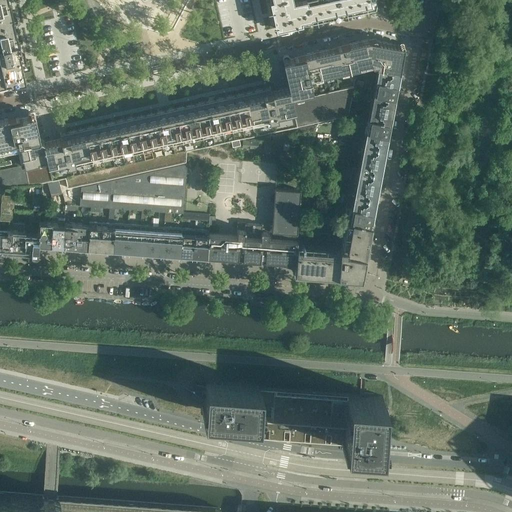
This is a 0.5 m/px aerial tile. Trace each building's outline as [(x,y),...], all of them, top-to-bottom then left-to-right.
[(0,0),(0,13),(12,11),(10,2),(7,2),(6,0),(0,0)] [(311,21),(306,0),(269,0),(276,28),(311,21)] [(375,7),(376,0),(306,0),(311,21),(375,7)] [(16,35),(15,28),(13,20),(14,20),(12,11),(0,13),(0,48),(19,44),(17,35),(16,35)] [(368,40),(360,41),(365,63),(371,61),(372,64),(377,63),(376,66),(380,66),(380,67),(399,71),(400,63),(401,61),(401,59),(403,48),(403,46),(396,45),(394,44),(391,44),(390,44),(387,43),(377,41),(372,40),(370,40),(368,40)] [(319,51),(317,52),(322,74),(359,66),(359,64),(365,63),(360,41),(351,43),(342,46),(342,47),(337,48),(337,47),(332,49),(330,49),(327,50),(323,51),(319,51)] [(30,69),(28,60),(26,60),(26,58),(23,59),(22,53),(21,53),(19,44),(0,48),(0,60),(0,63),(5,85),(6,87),(26,82),(24,73),(29,71),(30,71),(30,70),(30,69)] [(282,59),(282,60),(283,65),(285,72),(288,84),(288,86),(288,87),(289,88),(291,100),(314,95),(310,77),(322,74),(317,52),(310,54),(303,55),(301,56),(300,56),(300,57),(298,57),(296,58),(294,58),(290,59),(289,59),(289,58),(289,57),(288,57),(288,56),(287,56),(286,56),(285,56),(284,57),(283,57),(283,58),(283,59),(282,59)] [(397,84),(399,71),(380,67),(377,80),(397,84)] [(394,97),(397,84),(377,80),(375,93),(394,97)] [(24,141),(15,143),(19,160),(20,162),(24,161),(24,164),(28,184),(42,183),(51,181),(60,179),(66,177),(68,188),(185,162),(186,151),(199,148),(212,145),(224,142),(230,141),(237,140),(243,138),(285,129),(312,122),(336,116),(349,113),(351,113),(353,102),(355,89),(356,86),(314,95),(291,100),(289,88),(288,88),(286,88),(283,89),(282,89),(279,90),(280,90),(279,90),(280,91),(274,92),(273,92),(274,92),(271,93),(271,92),(270,88),(270,87),(269,87),(269,89),(265,90),(266,90),(263,91),(263,89),(261,89),(258,90),(256,90),(254,91),(253,91),(252,91),(251,91),(246,93),(246,92),(243,93),(239,94),(238,94),(236,95),(233,95),(230,96),(229,96),(228,96),(228,97),(226,97),(223,97),(223,98),(220,98),(218,99),(216,99),(215,99),(214,100),(210,101),(210,100),(208,101),(206,101),(204,102),(200,103),(198,103),(196,104),(196,103),(196,104),(194,104),(190,105),(189,105),(188,105),(186,106),(184,106),(180,107),(179,107),(178,107),(178,108),(176,108),(174,108),(174,109),(170,109),(168,110),(166,110),(165,110),(164,110),(164,111),(162,111),(161,111),(160,111),(160,112),(156,112),(154,113),(152,113),(151,113),(150,114),(146,115),(146,114),(144,115),(142,116),(142,115),(141,116),(140,116),(138,116),(136,117),(134,117),(132,118),(131,118),(130,118),(126,119),(124,119),(124,120),(122,120),(121,120),(120,120),(116,121),(114,121),(114,122),(112,122),(111,122),(110,122),(106,123),(104,124),(102,124),(101,124),(100,125),(96,126),(96,125),(94,126),(92,127),(92,126),(91,126),(90,127),(89,127),(86,128),(84,128),(82,129),(78,129),(76,130),(74,130),(73,130),(72,131),(68,132),(67,132),(67,134),(65,134),(61,135),(61,133),(60,133),(60,136),(61,138),(61,139),(58,139),(58,140),(53,141),(53,140),(52,140),(46,141),(44,142),(43,142),(40,140),(40,139),(39,137),(40,136),(39,137),(24,140),(24,141)] [(392,109),(394,97),(375,93),(372,106),(392,109)] [(390,122),(392,109),(372,106),(370,118),(390,122)] [(0,145),(15,143),(24,141),(24,140),(39,137),(34,114),(34,113),(33,112),(32,112),(31,112),(31,111),(31,112),(30,112),(29,112),(28,113),(28,114),(27,114),(27,115),(27,116),(28,116),(19,118),(18,116),(0,120),(0,145)] [(385,144),(390,122),(370,118),(363,157),(383,160),(385,144)] [(316,135),(312,122),(285,129),(286,133),(289,133),(291,141),(307,137),(308,137),(316,135)] [(344,146),(345,139),(308,137),(307,137),(307,143),(344,146)] [(261,151),(262,140),(258,140),(258,141),(243,139),(242,148),(257,149),(257,151),(261,151)] [(272,152),(273,143),(264,143),(264,151),(272,152)] [(380,173),(383,160),(363,157),(361,169),(380,173)] [(81,187),(79,206),(90,207),(103,207),(115,208),(128,209),(142,210),(155,211),(159,212),(169,212),(172,212),(182,213),(186,163),(81,187)] [(0,169),(0,185),(28,184),(24,164),(0,169)] [(378,186),(380,173),(361,169),(358,182),(378,186)] [(375,199),(378,186),(358,182),(356,195),(375,199)] [(374,206),(375,199),(356,195),(353,208),(373,211),(374,206)] [(372,217),(373,211),(353,208),(351,220),(371,224),(371,223),(372,223),(372,222),(373,220),(373,217),(372,217)] [(361,277),(365,252),(341,248),(340,250),(331,249),(330,231),(332,232),(333,218),(299,216),(298,229),(326,231),(327,249),(324,249),(323,274),(361,277)] [(368,237),(370,225),(371,224),(351,220),(346,219),(341,248),(365,252),(367,242),(368,237)] [(50,244),(52,222),(47,221),(46,223),(39,223),(38,235),(39,235),(38,243),(50,244)] [(63,245),(64,225),(57,224),(57,222),(52,222),(50,244),(63,245)] [(296,247),(297,240),(268,237),(268,231),(269,231),(269,224),(261,223),(261,224),(246,223),(246,222),(237,222),(237,229),(237,235),(208,233),(207,237),(206,255),(237,257),(238,259),(241,259),(242,258),(259,259),(260,260),(263,260),(264,259),(295,262),(296,247)] [(75,245),(77,223),(71,223),(71,225),(64,225),(63,245),(75,245)] [(87,246),(89,226),(82,226),(82,224),(77,223),(75,245),(87,246)] [(100,247),(101,225),(96,225),(96,227),(89,226),(87,246),(100,247)] [(112,248),(114,230),(114,228),(107,228),(107,226),(101,225),(100,247),(112,248)] [(10,251),(12,229),(6,228),(6,231),(0,230),(0,250),(2,250),(10,251)] [(23,252),(24,234),(24,232),(17,231),(17,229),(12,229),(10,251),(23,252)] [(125,249),(127,231),(114,230),(112,248),(113,248),(114,250),(116,250),(117,249),(125,249)] [(139,250),(140,232),(127,231),(125,249),(139,250)] [(179,253),(181,235),(140,232),(139,250),(160,252),(179,253)] [(37,253),(38,243),(39,235),(38,235),(24,234),(23,252),(30,252),(32,254),(36,254),(37,253)] [(193,254),(194,236),(181,235),(179,253),(193,254)] [(206,255),(207,237),(194,236),(193,254),(201,255),(202,256),(204,256),(205,255),(206,255)] [(308,272),(310,248),(296,247),(295,262),(295,272),(309,273),(309,272),(308,272)] [(323,274),(324,249),(310,248),(308,272),(309,272),(309,273),(323,274)] [(356,442),(366,443),(371,443),(379,444),(379,442),(379,439),(380,434),(380,426),(381,412),(382,405),(382,400),(383,396),(382,396),(373,396),(372,396),(368,395),(362,395),(360,395),(347,394),(347,392),(264,386),(205,382),(205,385),(205,389),(204,398),(204,404),(204,405),(203,409),(203,413),(223,414),(228,414),(262,417),(262,423),(261,432),(261,435),(267,436),(283,437),(288,437),(303,438),(308,439),(324,440),(329,440),(343,441),(345,441),(356,442)] [(42,511),(43,509),(43,502),(43,495),(0,491),(0,511),(42,511)] [(49,509),(55,510),(55,503),(56,496),(50,496),(43,495),(43,502),(43,509),(49,509)] [(57,496),(56,496),(55,503),(55,510),(54,511),(218,511),(219,508),(57,496)]
